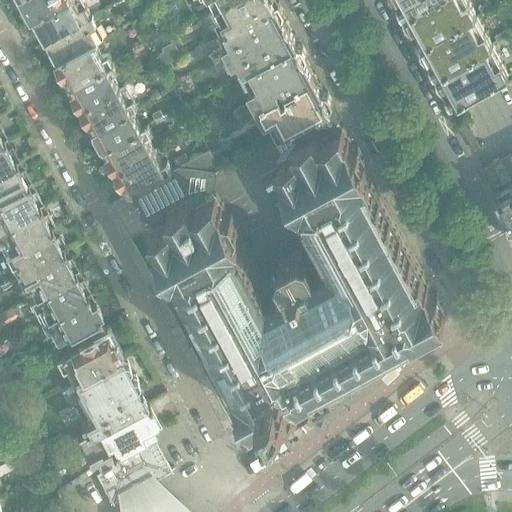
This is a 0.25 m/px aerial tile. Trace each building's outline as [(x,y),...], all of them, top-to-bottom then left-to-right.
[(24,0),(34,18),(65,0),(24,0)] [(46,40),(91,16),(82,0),(65,0),(34,18),(46,40)] [(105,8),(110,6),(107,2),(104,4),(103,0),(95,4),(99,12),(105,8)] [(228,30),(279,2),(277,0),(228,0),(215,7),(228,30)] [(404,15),(432,0),(394,0),(397,3),(404,15)] [(477,16),(468,0),(432,0),(404,15),(406,25),(413,33),(420,45),(477,16)] [(482,12),(493,6),(490,1),(479,7),(482,12)] [(262,35),(286,23),(283,17),(285,13),(279,2),(228,30),(225,32),(230,43),(209,54),(214,63),(228,56),(227,54),(240,48),(241,50),(261,39),(262,35)] [(109,15),(105,8),(99,12),(95,14),(99,20),(109,15)] [(97,40),(102,37),(91,16),(46,40),(57,62),(97,40)] [(493,46),(477,16),(420,45),(422,55),(429,62),(436,75),(493,46)] [(242,73),(297,44),(286,23),(262,35),(261,39),(241,50),(240,48),(227,54),(228,56),(233,65),(237,63),(242,73)] [(151,44),(143,29),(135,34),(143,48),(151,44)] [(505,30),(495,36),(498,42),(508,36),(505,30)] [(70,84),(113,62),(108,53),(105,55),(97,40),(57,62),(70,84)] [(284,92),(314,76),(306,61),(308,56),(302,45),(297,44),(242,73),(252,90),(249,91),(255,102),(251,105),(249,102),(235,109),(239,116),(279,95),(275,88),(280,85),(284,92)] [(509,76),(494,47),(493,46),(436,75),(438,85),(445,92),(452,105),(509,76)] [(172,68),(181,63),(178,58),(170,63),(172,68)] [(121,86),(114,72),(117,70),(113,62),(70,84),(82,107),(121,86)] [(166,71),(164,66),(162,64),(152,70),(156,77),(166,71)] [(331,107),(334,103),(328,92),(322,91),(314,76),(284,92),(288,100),(283,103),(279,95),(239,116),(243,124),(258,116),(255,111),(258,109),(266,123),(269,121),(278,137),(332,108),(331,107)] [(133,109),(137,107),(133,98),(129,100),(121,86),(82,107),(94,129),(133,108),(133,109)] [(163,117),(169,114),(165,107),(151,114),(155,121),(163,117)] [(104,148),(143,128),(142,126),(133,109),(133,108),(94,129),(104,148)] [(427,282),(367,172),(368,171),(362,160),(364,159),(357,145),(355,147),(349,136),(348,136),(343,126),(342,127),(332,108),(278,137),(263,145),(278,161),(283,172),(282,172),(287,183),(284,185),(291,199),(295,196),(301,208),(304,206),(331,261),(316,268),(309,254),(307,255),(301,253),(301,252),(279,264),(279,265),(277,271),(276,272),(283,286),(269,294),(240,240),(240,241),(213,192),(215,181),(217,170),(218,169),(208,150),(177,166),(178,167),(171,170),(129,194),(133,201),(140,213),(147,226),(168,210),(172,218),(151,230),(156,240),(155,240),(161,251),(159,252),(164,263),(166,266),(169,264),(175,276),(175,275),(235,386),(234,387),(239,397),(237,398),(245,413),(247,412),(253,423),(266,416),(272,426),(282,429),(311,413),(314,403),(308,393),(419,333),(425,336),(438,328),(440,322),(448,318),(442,307),(444,306),(436,291),(434,292),(428,281),(427,282)] [(154,126),(164,120),(163,117),(155,121),(152,122),(154,126)] [(155,148),(147,134),(151,132),(147,124),(142,126),(143,128),(104,148),(116,170),(155,148)] [(0,172),(16,164),(14,161),(18,159),(11,145),(7,148),(4,142),(0,144),(0,172)] [(129,194),(171,170),(166,162),(163,163),(155,148),(116,170),(129,194)] [(511,159),(509,153),(482,167),(511,222),(511,159)] [(0,201),(28,187),(26,183),(30,181),(23,167),(19,170),(16,164),(0,172),(0,201)] [(0,230),(39,208),(38,205),(42,203),(35,189),(30,192),(28,187),(0,201),(0,230)] [(0,242),(7,255),(51,230),(50,227),(54,225),(47,211),(42,214),(39,208),(0,230),(0,242)] [(18,276),(63,252),(62,249),(66,247),(59,233),(54,236),(51,230),(7,255),(18,276)] [(30,298),(75,274),(73,271),(78,269),(70,255),(66,258),(63,252),(18,276),(30,298)] [(42,321),(87,296),(85,293),(90,291),(82,277),(78,280),(75,274),(30,298),(42,321)] [(89,325),(100,318),(98,315),(101,313),(94,299),(90,302),(87,296),(42,321),(54,343),(62,339),(89,325)] [(15,313),(13,309),(12,308),(6,312),(8,317),(15,313)] [(26,336),(39,329),(36,324),(23,331),(26,336)] [(120,353),(121,349),(117,340),(112,340),(109,334),(102,332),(95,336),(89,325),(62,339),(68,350),(55,357),(61,369),(64,367),(71,382),(73,381),(120,355),(120,353)] [(147,401),(140,388),(138,388),(136,384),(138,380),(135,374),(131,374),(127,368),(130,364),(127,359),(122,359),(120,355),(73,381),(93,417),(81,424),(86,435),(147,401)] [(147,434),(161,426),(148,400),(147,401),(86,435),(78,440),(92,465),(95,462),(147,434)] [(171,469),(155,440),(151,442),(147,434),(95,462),(99,470),(95,472),(111,501),(171,469)] [(198,511),(151,470),(117,488),(120,511),(198,511)]
